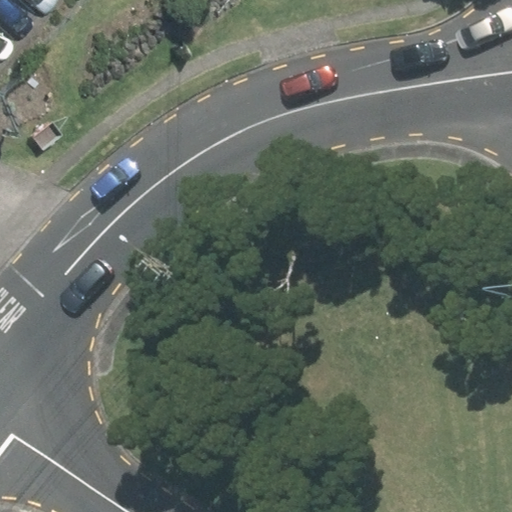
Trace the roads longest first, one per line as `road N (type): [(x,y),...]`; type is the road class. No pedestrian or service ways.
road 1 (tertiary): [(511,71),(352,97),(212,146),(142,199),(0,348)]
road 2 (residential): [(0,431),(123,511)]
